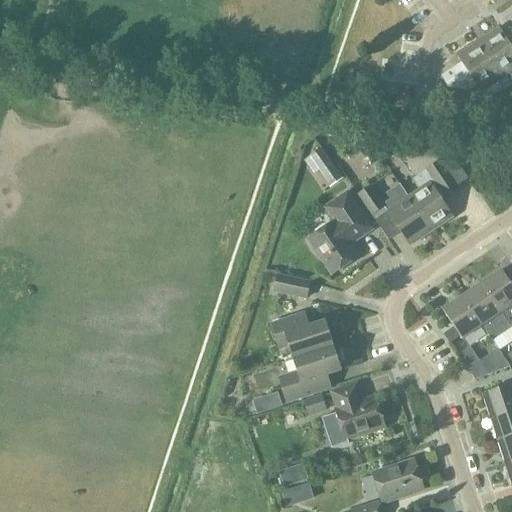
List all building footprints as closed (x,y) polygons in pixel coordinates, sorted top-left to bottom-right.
[(489,37),(479,44),(486,55),(494,67),(502,79),(505,77),(511,73),(511,72),(511,48),(504,36),(500,29),(489,37)] [(458,81),(447,88),(458,90),(469,92),(473,89),(477,86),(481,93),(489,87),(498,81),(502,87),(505,93),(511,88),(509,83),(505,77),(502,79),(494,67),(486,55),(479,44),(468,51),(457,58),(465,69),(468,74),(458,81)] [(321,149),(310,157),(319,170),(330,162),(321,149)] [(420,191),(409,199),(420,216),(432,232),(442,225),(453,218),(442,201),(460,189),(458,186),(440,161),(427,171),(413,180),(420,191)] [(371,186),(358,195),(376,222),(389,241),(401,233),(411,247),(432,232),(420,216),(409,199),(389,213),(371,186)] [(324,208),(334,223),(309,240),(333,275),(359,258),(352,247),(375,231),(348,191),(324,208)] [(389,255),(400,279),(414,272),(403,248),(389,255)] [(511,279),(508,282),(501,272),(482,285),(511,328),(511,327),(511,279)] [(311,282),(277,275),(273,294),(307,301),(311,282)] [(482,285),(463,298),(483,327),(492,342),(511,329),(511,328),(482,285)] [(483,327),(463,298),(443,312),(454,328),(460,337),(463,341),(483,327)] [(294,361),(330,349),(330,348),(333,347),(325,322),(297,331),(293,318),(272,325),(281,352),(290,349),(294,361)] [(460,337),(454,328),(444,335),(450,344),(460,337)] [(330,349),(294,361),(297,372),(278,378),(286,404),(315,394),(310,381),(338,372),(330,349)] [(498,350),(468,371),(476,381),(510,368),(498,350)] [(334,393),(339,411),(337,411),(347,440),(385,427),(375,399),(360,404),(358,400),(361,399),(356,386),(334,393)] [(490,420),(511,412),(511,386),(483,396),(490,420)] [(322,397),(304,403),(309,418),(327,412),(322,397)] [(511,412),(490,420),(498,442),(511,437),(511,412)] [(511,463),(511,437),(498,442),(505,465),(511,463)] [(374,475),(383,503),(423,490),(414,462),(374,475)] [(307,481),(301,465),(292,469),(297,484),(307,481)] [(381,511),(378,502),(346,511),(381,511)]
